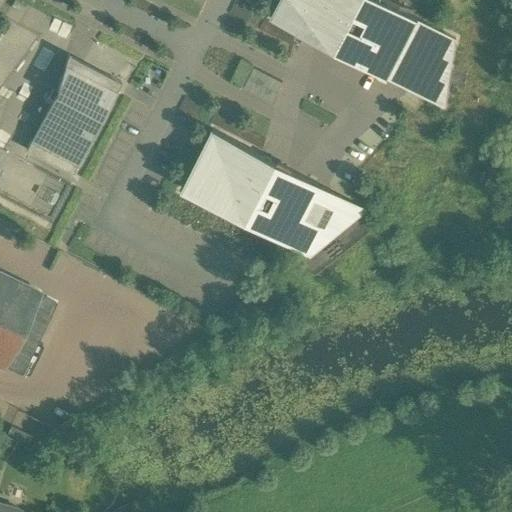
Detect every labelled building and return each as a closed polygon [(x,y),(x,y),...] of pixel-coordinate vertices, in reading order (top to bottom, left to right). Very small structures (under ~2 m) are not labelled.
[(382,0),(278,0),(270,17),(306,36),(442,107),(453,37),(382,0)] [(21,4),(14,1),(11,7),(18,11),(21,4)] [(57,112),(47,107),(26,149),(72,173),(120,81),(83,62),(57,112)] [(254,67),(243,88),(272,103),(283,82),(254,67)] [(274,161),(261,154),(212,129),(181,188),(313,256),(364,207),(274,161)] [(0,369),(5,372),(6,369),(22,376),(38,344),(36,343),(41,332),(43,333),(59,301),(43,293),(44,290),(0,268),(0,369)] [(0,511),(19,511),(20,509),(0,502),(0,511)]
